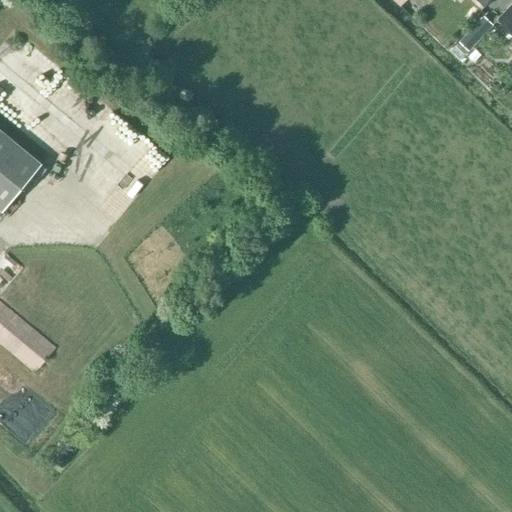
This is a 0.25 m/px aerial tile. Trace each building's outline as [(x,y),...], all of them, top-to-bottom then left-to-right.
[(511,4),(498,19),(511,32),(511,4)] [(493,25),(483,16),(458,42),(468,52),(493,25)] [(18,30),(6,46),(63,88),(75,72),(18,30)] [(77,120),(0,64),(0,99),(60,143),(77,120)] [(70,94),(90,107),(99,92),(79,80),(70,94)] [(143,124),(108,168),(142,195),(177,151),(143,124)] [(0,209),(3,212),(42,165),(0,130),(0,209)] [(55,348),(0,302),(0,346),(34,374),(55,348)] [(46,422),(62,403),(0,353),(0,379),(21,397),(13,406),(0,395),(0,405),(6,411),(14,410),(30,423),(46,422)] [(167,408),(146,434),(156,442),(177,415),(167,408)]
